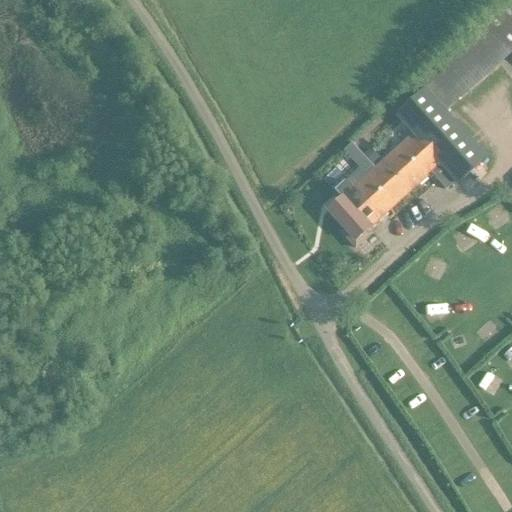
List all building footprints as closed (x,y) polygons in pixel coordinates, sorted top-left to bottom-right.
[(511,1),(488,24),(511,52),(511,1)] [(456,184),(457,183),(478,165),(486,158),(462,131),(456,137),(419,94),(395,116),(412,135),(342,198),(341,198),(327,210),(355,241),(369,228),(430,173),(445,190),(454,182),(456,184)] [(355,143),(375,164),(382,157),(361,136),(355,143)] [(462,252),(478,242),(469,227),(453,237),(462,252)] [(441,281),(449,264),(431,257),(423,274),(441,281)] [(433,325),(450,313),(438,298),(422,310),(433,325)] [(489,346),(504,333),(487,312),(472,324),(489,346)]
